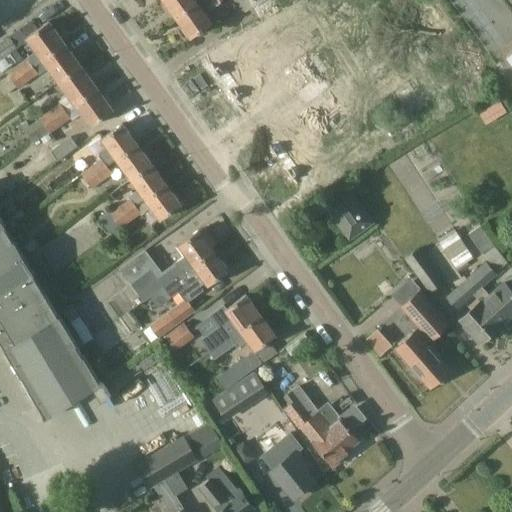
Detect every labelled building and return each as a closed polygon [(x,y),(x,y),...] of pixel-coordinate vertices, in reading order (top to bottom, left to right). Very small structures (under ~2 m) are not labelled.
[(151,32),(165,19),(146,0),(135,0),(120,15),(137,33),(145,25),(151,32)] [(196,4),(201,0),(162,0),(176,18),(196,4)] [(201,0),(196,4),(176,18),(190,38),(211,24),(204,14),(220,3),(219,2),(222,0),(201,0)] [(269,15),(215,53),(228,86),(242,97),(248,104),(246,105),(275,136),(342,87),(340,85),(351,77),(358,76),(386,56),(374,22),(351,0),(290,0),(291,2),(269,15)] [(255,21),(279,6),(274,0),(264,0),(248,10),(255,21)] [(42,60),(63,45),(46,22),(25,37),(36,52),(25,60),(26,61),(7,74),(12,82),(33,67),(42,60)] [(9,36),(0,42),(0,71),(1,73),(15,63),(10,55),(18,49),(9,36)] [(63,45),(42,60),(48,69),(57,82),(79,67),(63,45)] [(38,74),(33,67),(12,82),(18,89),(38,74)] [(29,137),(95,89),(79,67),(57,82),(68,98),(60,104),(39,119),(29,126),(26,121),(17,128),(21,133),(24,130),(29,137)] [(111,111),(95,89),(29,137),(33,144),(50,133),(50,134),(70,119),(72,121),(81,115),(90,127),(111,111)] [(342,131),(364,110),(353,98),(331,119),(342,131)] [(505,112),(498,102),(480,114),(486,124),(505,112)] [(116,159),(135,145),(121,124),(101,139),(116,159)] [(334,124),(293,134),(299,159),(321,153),(318,141),(337,137),(334,124)] [(349,153),(367,145),(359,127),(341,135),(349,153)] [(61,159),(77,147),(70,137),(54,150),(61,159)] [(306,200),(315,192),(301,178),(310,170),(283,140),(265,156),(306,200)] [(150,165),(135,145),(116,159),(130,179),(150,165)] [(86,181),(106,166),(101,159),(81,174),(86,181)] [(150,165),(130,179),(137,190),(128,197),(129,199),(109,213),(114,220),(164,185),(150,165)] [(111,174),(109,172),(106,166),(86,181),(91,189),(111,174)] [(370,191),(361,178),(350,185),(360,198),(370,191)] [(179,205),(164,185),(114,220),(120,229),(140,214),(141,215),(151,208),(159,220),(179,205)] [(326,207),(348,237),(369,222),(348,192),(326,207)] [(121,239),(141,224),(136,218),(116,233),(121,239)] [(0,344),(21,379),(22,378),(29,390),(28,391),(43,416),(41,417),(43,420),(101,385),(99,383),(98,383),(84,359),(83,360),(75,347),(76,347),(59,318),(58,319),(33,277),(34,276),(14,243),(13,244),(4,229),(5,228),(0,219),(0,344)] [(494,245),(481,226),(469,234),(482,253),(494,245)] [(182,273),(212,251),(206,244),(209,242),(210,238),(204,230),(200,230),(198,232),(197,231),(178,245),(185,256),(161,272),(145,250),(119,269),(143,302),(163,288),(168,295),(177,288),(167,274),(177,267),(182,273)] [(473,258),(461,239),(444,250),(456,269),(473,258)] [(404,259),(429,294),(444,282),(419,247),(404,259)] [(177,288),(168,295),(170,298),(178,292),(184,301),(149,326),(149,327),(143,331),(150,342),(157,337),(158,338),(196,312),(189,302),(204,291),(200,286),(205,283),(207,285),(226,271),(212,251),(182,273),(177,267),(167,274),(177,288)] [(486,262),(463,282),(474,294),(473,295),(474,296),(481,303),(501,325),(511,315),(511,293),(503,284),(490,295),(483,288),(498,275),(486,262)] [(457,310),(474,296),(473,295),(474,294),(463,282),(445,298),(457,310)] [(420,329),(416,332),(415,332),(395,349),(411,367),(410,370),(415,376),(418,375),(429,388),(432,385),(435,386),(440,382),(439,379),(449,370),(438,358),(439,357),(430,346),(428,347),(425,343),(429,340),(430,341),(448,325),(419,292),(401,307),(420,329)] [(209,352),(259,316),(244,295),(226,308),(223,305),(208,316),(221,332),(204,345),(209,352)] [(479,344),(501,325),(481,303),(459,322),(479,344)] [(70,323),(79,316),(71,304),(62,311),(70,323)] [(97,320),(106,338),(125,328),(115,310),(97,320)] [(274,336),(259,316),(209,352),(214,359),(235,345),(237,348),(246,342),(253,351),(274,336)] [(174,350),(175,352),(194,338),(183,323),(164,337),(166,339),(163,342),(171,352),(174,350)] [(79,328),(70,333),(82,355),(91,350),(79,328)] [(380,355),(390,346),(376,331),(367,339),(380,355)] [(290,366),(311,356),(307,347),(285,357),(290,366)] [(259,365),(250,353),(233,366),(241,378),(259,365)] [(263,390),(252,373),(213,401),(224,418),(263,390)] [(315,382),(298,394),(307,406),(324,394),(315,382)] [(298,399),(290,404),(301,421),(309,416),(298,399)] [(357,442),(349,432),(366,419),(354,404),(328,425),(317,412),(299,427),(331,467),(344,456),(342,454),(357,442)] [(196,461),(182,439),(169,447),(182,470),(196,461)] [(274,447),(285,460),(270,472),(292,499),(314,482),(303,468),(305,466),(283,439),(274,447)] [(169,447),(134,467),(147,490),(182,470),(169,447)] [(240,496),(218,468),(207,476),(210,480),(200,489),(218,511),(249,511),(253,509),(242,494),(240,496)] [(183,511),(177,500),(163,509),(164,511),(183,511)]
